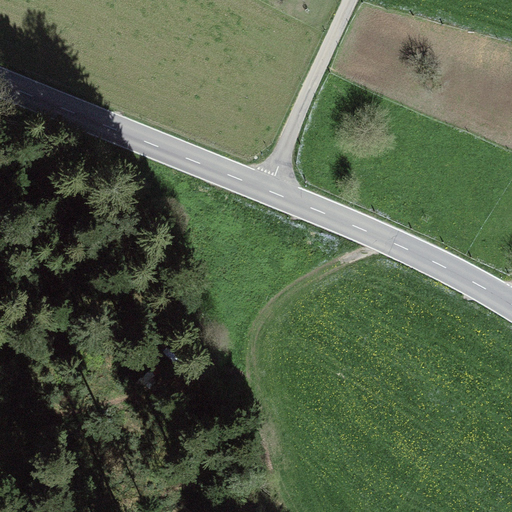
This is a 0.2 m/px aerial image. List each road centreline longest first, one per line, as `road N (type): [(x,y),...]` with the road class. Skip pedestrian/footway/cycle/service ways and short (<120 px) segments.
road 1 (tertiary): [(511,305),(389,242),(0,83)]
road 2 (track): [(389,242),(286,288),(252,326),(247,368),(282,511)]
road 3 (track): [(266,189),(350,0)]
